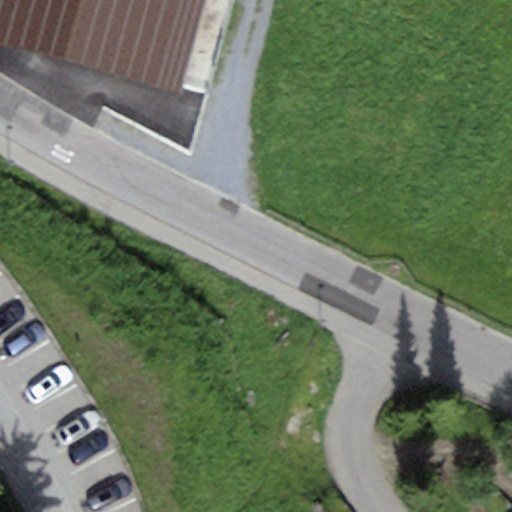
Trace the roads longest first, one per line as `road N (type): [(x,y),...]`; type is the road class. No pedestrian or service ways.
road 1 (residential): [(392,311),(152,194),(0,104)]
road 2 (residential): [(392,311),(355,427),(363,485),(381,511)]
road 3 (residential): [(511,375),(392,311)]
